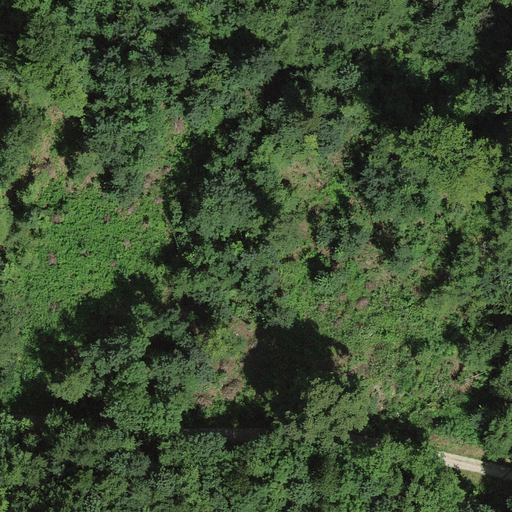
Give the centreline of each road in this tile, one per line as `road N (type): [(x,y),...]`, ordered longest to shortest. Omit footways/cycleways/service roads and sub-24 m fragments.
road 1 (track): [(0,417),(372,442),(511,473)]
road 2 (track): [(138,0),(283,55),(358,101),(511,242)]
